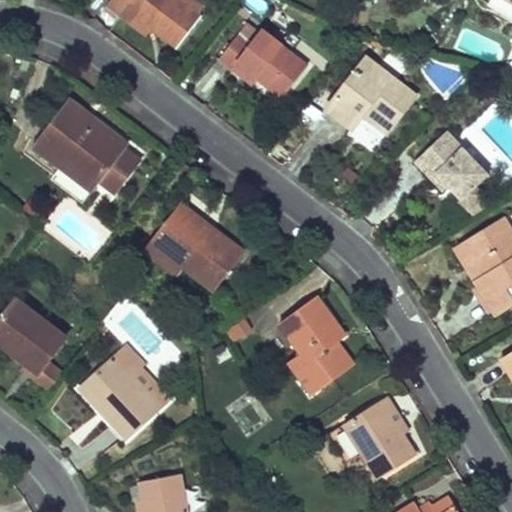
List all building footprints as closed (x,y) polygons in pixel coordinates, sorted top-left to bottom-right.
[(118,0),(126,6),(133,13),(139,6),(165,28),(190,47),(215,17),(193,0),(118,0)] [(139,6),(133,13),(160,34),(165,28),(139,6)] [(297,96),(320,65),(273,31),(264,43),(251,34),(232,60),(239,65),(245,70),(251,62),(272,78),(297,96)] [(417,97),(371,58),(330,105),(343,116),(356,128),(368,114),(387,131),(417,97)] [(251,62),(245,70),(267,85),(272,78),(251,62)] [(102,179),(114,164),(129,177),(143,159),(128,147),(133,140),(105,118),(77,95),(41,140),(97,185),(102,179)] [(489,179),(451,132),(415,161),(422,171),(430,180),(436,176),(447,189),(458,203),(489,179)] [(129,177),(114,164),(102,179),(117,191),(129,177)] [(436,176),(430,180),(441,194),(447,189),(436,176)] [(216,225),(183,200),(156,234),(188,259),(222,285),(249,251),(216,225)] [(511,304),(511,238),(502,224),(454,254),(473,286),(493,317),(511,304)] [(188,259),(156,234),(147,247),(178,271),(188,259)] [(70,334),(18,292),(0,313),(0,339),(1,341),(15,352),(18,348),(32,359),(38,364),(34,370),(51,384),(63,367),(51,358),(70,334)] [(333,313),(319,293),(280,319),(300,349),(289,356),(313,391),(355,362),(339,338),(346,333),(333,313)] [(247,318),(229,326),(234,338),(252,330),(247,318)] [(140,356),(144,352),(126,334),(79,378),(103,403),(127,429),(161,397),(130,365),(140,356)] [(511,379),(511,346),(498,356),(511,379)] [(140,356),(130,365),(161,397),(170,388),(140,356)] [(27,365),(34,370),(38,364),(32,359),(27,365)] [(399,412),(388,395),(346,421),(363,449),(379,475),(415,452),(403,433),(410,429),(399,412)] [(363,449),(346,421),(328,433),(345,461),(363,449)] [(186,511),(180,468),(139,474),(142,498),(144,511),(186,511)] [(462,511),(460,509),(452,495),(433,506),(430,500),(417,508),(413,501),(394,511),(462,511)] [(134,499),(136,511),(144,511),(142,498),(134,499)]
